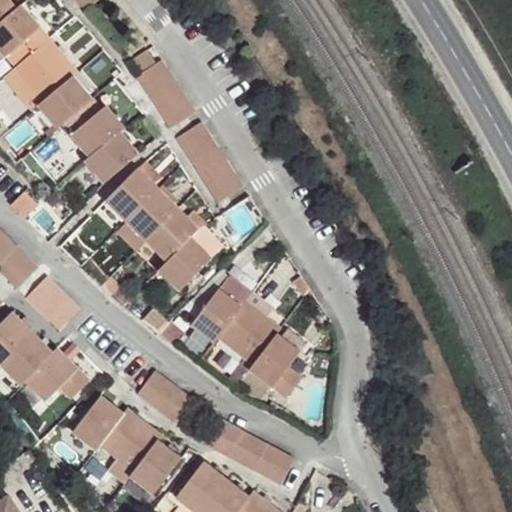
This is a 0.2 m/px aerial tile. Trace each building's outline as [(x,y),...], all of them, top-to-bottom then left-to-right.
[(0,0),(0,21),(17,7),(10,0),(0,0)] [(77,0),(86,9),(96,0),(77,0)] [(17,7),(0,21),(0,56),(5,53),(15,65),(28,54),(50,36),(22,3),(17,7)] [(15,65),(14,67),(43,100),(74,75),(79,70),(50,36),(28,54),(15,65)] [(137,75),(145,87),(171,72),(163,59),(137,75)] [(14,67),(2,77),(29,110),(43,100),(14,67)] [(145,87),(153,100),(178,83),(171,72),(145,87)] [(43,100),(37,105),(56,125),(93,97),(74,75),(43,100)] [(153,100),(160,112),(186,96),(178,83),(153,100)] [(160,112),(169,125),(194,108),(186,96),(160,112)] [(105,102),(69,132),(89,156),(120,130),(126,125),(105,102)] [(177,136),(185,149),(210,132),(202,121),(177,136)] [(84,160),(104,183),(140,151),(120,130),(89,156),(84,160)] [(185,149),(193,162),(218,146),(210,132),(185,149)] [(193,162),(202,174),(226,158),(218,146),(193,162)] [(202,174),(210,187),(235,171),(226,158),(202,174)] [(157,188),(137,167),(134,170),(103,200),(124,221),(157,188)] [(235,171),(210,187),(219,201),(243,184),(235,171)] [(177,207),(157,188),(124,221),(144,241),(177,207)] [(23,189),(9,202),(25,219),(39,205),(35,201),(23,189)] [(197,225),(177,207),(144,241),(162,260),(197,225)] [(0,238),(0,263),(17,244),(6,233),(0,238)] [(211,256),(189,234),(162,260),(156,266),(179,289),(211,256)] [(0,263),(0,269),(6,275),(27,254),(17,244),(0,263)] [(27,254),(6,275),(16,285),(38,265),(27,254)] [(47,273),(26,295),(36,306),(58,284),(47,273)] [(36,306),(46,316),(68,295),(58,284),(36,306)] [(213,339),(216,334),(240,303),(218,287),(192,323),(213,339)] [(68,295),(46,316),(57,328),(78,305),(68,295)] [(280,325),(244,298),(240,303),(216,334),(252,361),(275,331),(280,325)] [(0,321),(0,363),(32,331),(11,311),(0,321)] [(32,331),(0,363),(0,364),(19,383),(25,378),(52,349),(32,331)] [(300,349),(275,331),(248,367),(288,396),(304,374),(290,363),(300,349)] [(52,349),(25,378),(45,398),(59,383),(71,396),(90,377),(57,345),(52,349)] [(137,391),(148,400),(167,376),(154,366),(137,391)] [(167,376),(148,400),(160,409),(179,385),(167,376)] [(179,385),(160,409),(173,420),(192,394),(179,385)] [(101,393),(73,431),(95,448),(99,441),(123,410),(101,393)] [(123,410),(99,441),(136,467),(159,438),(164,432),(126,404),(123,410)] [(199,440),(213,447),(228,418),(214,410),(199,440)] [(213,447),(226,454),(241,426),(228,418),(213,447)] [(241,426),(226,454),(238,460),(254,432),(241,426)] [(254,432),(238,460),(252,467),(266,439),(254,432)] [(136,467),(131,473),(154,491),(180,455),(159,438),(136,467)] [(266,439),(252,467),(265,475),(280,447),(266,439)] [(280,447),(265,475),(280,482),(295,454),(280,447)] [(203,456),(177,494),(199,511),(227,474),(203,456)] [(227,474),(199,511),(235,511),(250,492),(227,474)] [(250,492),(235,511),(286,511),(254,486),(250,492)] [(0,511),(21,511),(10,494),(0,500),(0,511)]
